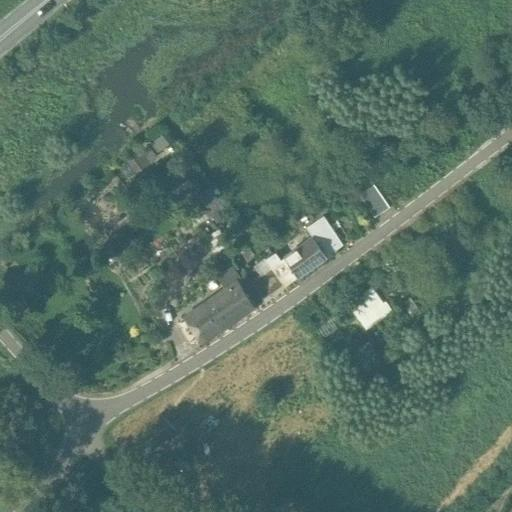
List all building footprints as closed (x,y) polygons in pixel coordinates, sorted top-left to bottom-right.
[(360,192),(375,217),(391,207),(376,182),(360,192)] [(188,221),(192,229),(223,211),(210,189),(205,191),(204,191),(192,198),(201,213),(188,221)] [(313,240),(280,262),(294,282),(326,258),(325,257),(342,245),(323,216),(305,227),(314,239),(313,240)] [(263,261),(253,268),(260,278),(269,271),(263,261)] [(254,308),(237,284),(186,320),(203,344),(254,308)] [(346,304),(365,330),(392,311),(385,301),(383,302),(372,286),(346,304)] [(331,355),(348,344),(342,333),(325,344),(331,355)] [(135,441),(149,457),(177,432),(163,417),(135,441)]
